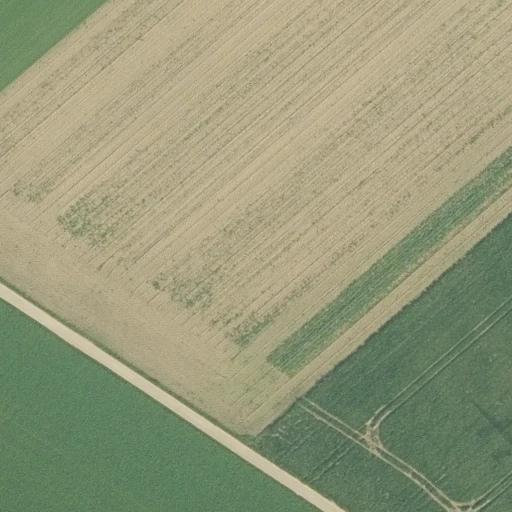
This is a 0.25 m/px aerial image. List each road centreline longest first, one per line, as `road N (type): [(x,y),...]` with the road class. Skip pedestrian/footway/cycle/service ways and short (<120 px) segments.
road 1 (track): [(331,511),(0,289)]
road 2 (track): [(246,453),(511,225)]
